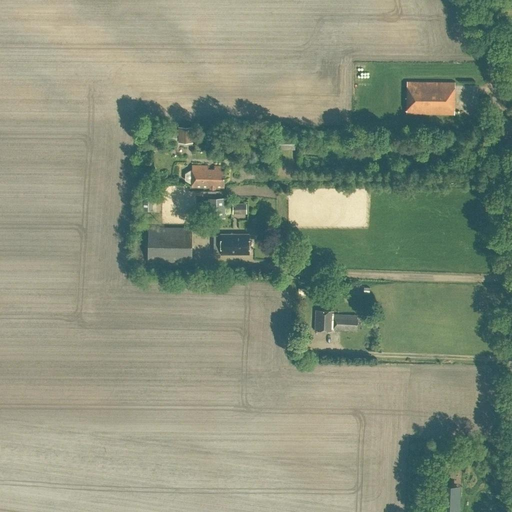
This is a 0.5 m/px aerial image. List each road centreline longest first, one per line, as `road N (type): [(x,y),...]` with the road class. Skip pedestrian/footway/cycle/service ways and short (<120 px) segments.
road 1 (unclassified): [(511,335),(500,141),(479,0)]
road 2 (track): [(242,173),(503,178)]
road 3 (track): [(297,271),(508,279)]
road 4 (track): [(511,358),(317,351)]
